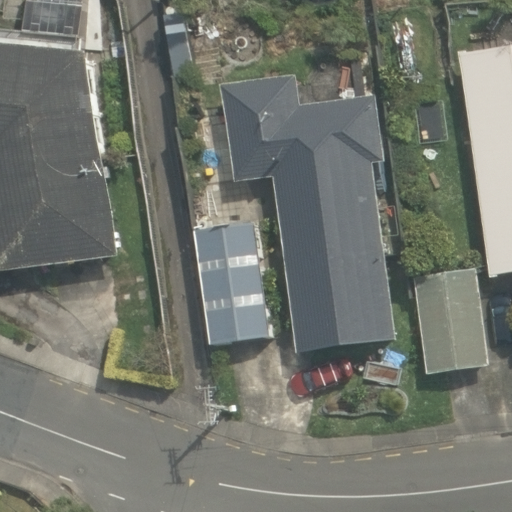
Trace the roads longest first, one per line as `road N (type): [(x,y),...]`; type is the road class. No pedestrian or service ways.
road 1 (residential): [(197,481),(272,496),(381,497),(511,481)]
road 2 (residential): [(197,481),(0,411)]
